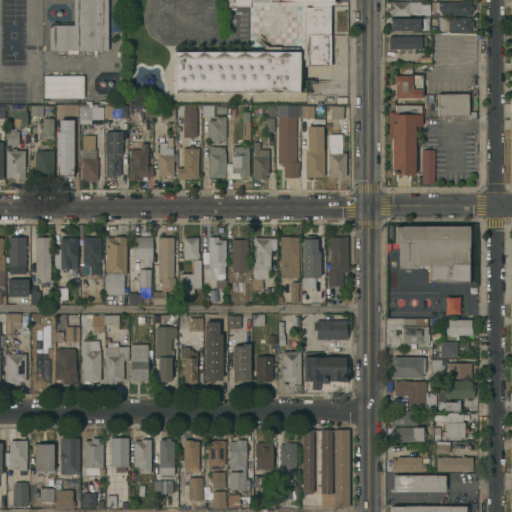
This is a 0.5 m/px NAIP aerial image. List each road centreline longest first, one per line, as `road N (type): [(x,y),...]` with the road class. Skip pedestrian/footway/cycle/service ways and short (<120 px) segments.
road 1 (residential): [(499,0),(500,511)]
road 2 (tertiary): [(366,0),(366,511)]
road 3 (residential): [(0,205),(366,205)]
road 4 (residential): [(0,411),(366,411)]
road 5 (tertiary): [(366,205),(511,201)]
